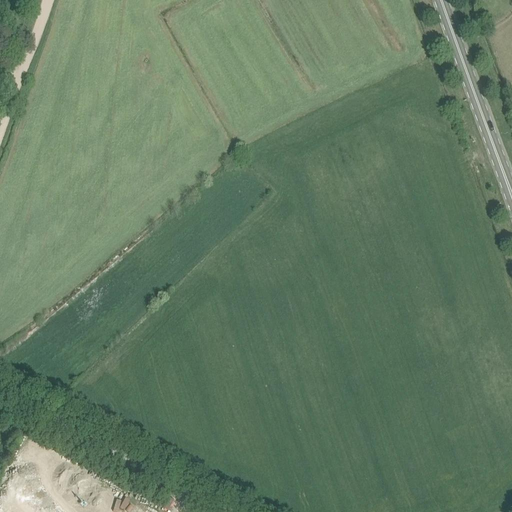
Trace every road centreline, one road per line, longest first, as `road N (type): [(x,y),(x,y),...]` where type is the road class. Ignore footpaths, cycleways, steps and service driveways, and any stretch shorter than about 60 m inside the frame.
road 1 (secondary): [(511,196),(441,0)]
road 2 (unclassified): [(227,511),(66,427)]
